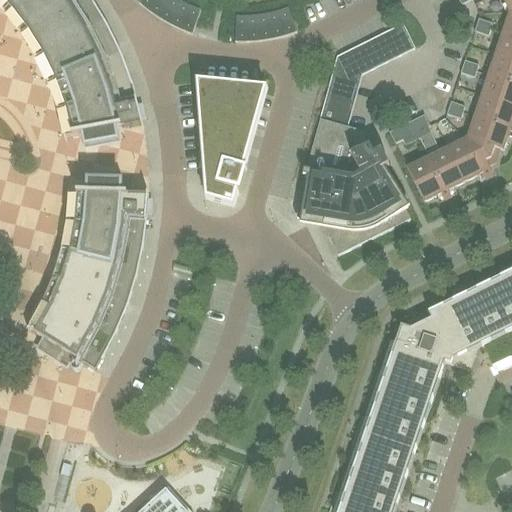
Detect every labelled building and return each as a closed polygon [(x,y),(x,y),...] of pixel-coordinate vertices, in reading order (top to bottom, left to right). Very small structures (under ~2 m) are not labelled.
[(0,0),(10,9),(28,32),(43,57),(57,83),(66,111),(73,140),(83,138),(85,149),(120,143),(118,132),(142,127),(142,129),(143,128),(137,102),(132,86),(123,58),(120,53),(108,27),(95,6),(92,2),(91,0),(0,0)] [(142,0),(139,4),(138,4),(148,12),(157,0),(142,0)] [(171,0),(157,0),(148,12),(159,20),(171,0)] [(182,3),(176,0),(171,0),(159,20),(169,26),(182,3)] [(358,6),(356,0),(323,0),(330,16),(358,6)] [(511,0),(503,0),(510,13),(511,14),(511,0)] [(191,8),(182,3),(169,26),(181,31),(191,8)] [(195,28),(201,11),(191,8),(181,31),(193,36),(193,35),(195,28)] [(285,38),(297,34),(297,33),(296,33),(288,10),(278,13),(285,38)] [(273,41),(285,38),(278,13),(268,16),(273,41)] [(511,14),(510,13),(496,56),(511,61),(511,14)] [(261,43),(273,41),(268,16),(258,17),(261,43)] [(248,44),(261,43),(258,17),(247,18),(248,44)] [(235,44),(248,44),(247,18),(237,18),(236,43),(235,43),(235,44)] [(491,31),(493,25),(479,20),(477,26),(491,31)] [(477,26),(475,33),(489,37),(491,31),(477,26)] [(361,154),(366,134),(347,129),(362,76),(415,50),(403,27),(338,59),(300,197),(302,198),(300,209),(297,222),(301,223),(301,226),(306,227),(317,229),(325,231),(338,258),(411,222),(386,170),(390,168),(382,153),(375,157),(371,149),(361,154)] [(511,61),(496,56),(482,98),(511,107),(511,61)] [(463,68),(477,73),(479,67),(465,62),(463,68)] [(463,68),(461,75),(475,79),(477,73),(463,68)] [(269,90),(197,83),(205,196),(206,202),(235,210),(236,205),(239,194),(241,195),(248,172),(246,171),(269,90)] [(511,107),(482,98),(468,140),(500,152),(504,153),(510,134),(511,135),(511,107)] [(463,115),(466,108),(452,103),(449,110),(463,115)] [(449,110),(447,116),(461,121),(463,115),(449,110)] [(427,136),(431,134),(428,128),(430,127),(425,117),(419,120),(425,131),(427,136)] [(419,120),(414,122),(419,133),(422,139),(427,136),(425,131),(419,120)] [(422,139),(419,133),(414,122),(408,125),(414,136),(417,142),(422,139)] [(411,144),(417,142),(414,136),(408,125),(403,128),(409,139),(411,144)] [(403,128),(398,130),(403,141),(406,147),(411,144),(409,139),(403,128)] [(396,145),(403,141),(398,130),(390,134),(396,145)] [(496,164),(500,152),(468,140),(449,149),(466,183),(483,175),(487,183),(494,179),(489,168),(496,164)] [(448,192),(466,183),(449,149),(408,170),(425,204),(441,196),(445,203),(452,200),(448,192)] [(123,197),(123,185),(87,184),(87,196),(77,196),(76,226),(70,254),(62,282),(51,309),(36,336),(44,341),(38,350),(68,369),(74,359),(96,373),(105,357),(116,335),(127,309),(129,303),(138,276),(143,252),(144,247),(147,223),(149,196),(147,196),(147,198),(123,197)] [(511,273),(428,315),(432,322),(412,332),(402,328),(339,511),(395,511),(445,364),(463,370),(469,354),(511,332),(511,273)] [(189,511),(169,489),(147,509),(146,508),(144,508),(143,508),(142,508),(139,508),(138,509),(137,510),(136,511),(135,511),(189,511)]
